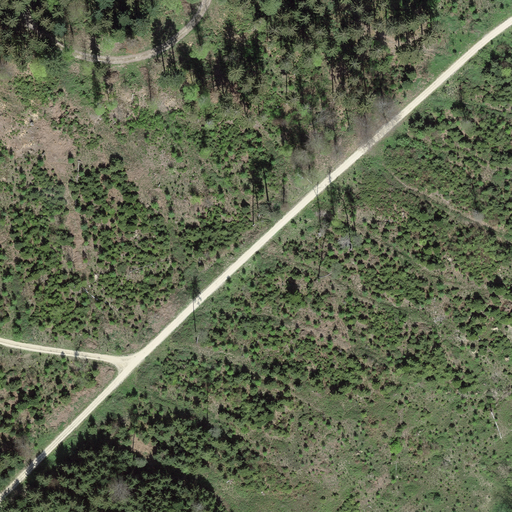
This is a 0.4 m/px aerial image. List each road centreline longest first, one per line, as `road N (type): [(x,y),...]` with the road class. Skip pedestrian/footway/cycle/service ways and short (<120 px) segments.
road 1 (track): [(511,23),(486,37),(211,286),(0,497)]
road 2 (track): [(205,0),(163,46),(109,60),(52,42),(18,0)]
road 3 (track): [(134,362),(0,343)]
